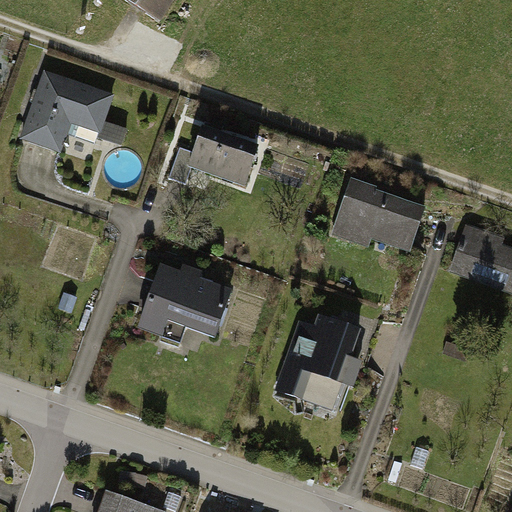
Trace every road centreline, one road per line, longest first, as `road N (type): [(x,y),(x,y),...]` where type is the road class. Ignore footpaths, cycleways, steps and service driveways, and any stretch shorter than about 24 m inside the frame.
road 1 (track): [(0,23),(511,202)]
road 2 (residential): [(65,421),(324,511)]
